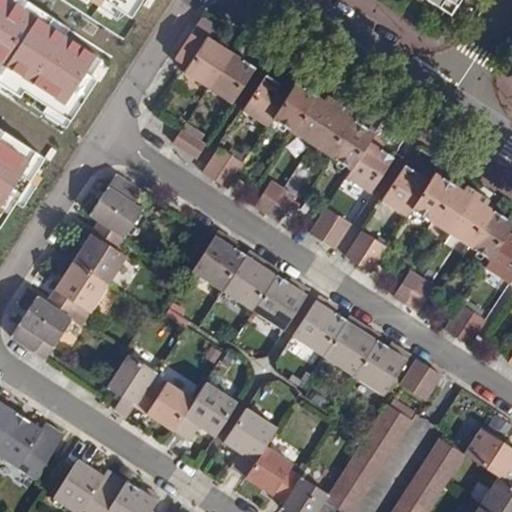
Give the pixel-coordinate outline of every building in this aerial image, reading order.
[(104,55),(13,0),(0,0),(0,68),(69,111),(104,55)] [(127,0),(93,0),(117,15),(127,0)] [(428,0),(449,13),(457,0),(428,0)] [(206,89),(228,54),(213,45),(203,38),(214,21),(202,12),(172,58),(184,67),(181,73),(206,89)] [(254,68),(228,54),(206,89),(230,105),(237,94),(245,81),(254,68)] [(265,127),(269,122),(288,92),(276,85),(277,84),(264,76),(256,88),(248,100),(241,112),(265,127)] [(245,81),(237,94),(248,100),(256,88),(245,81)] [(292,86),(288,92),(269,122),(289,135),(289,134),(312,98),(292,86)] [(322,104),(312,98),(289,134),(309,146),(336,106),(325,99),(322,104)] [(344,111),(336,106),(309,146),(328,158),(351,123),(340,117),(344,111)] [(327,160),(347,173),(366,145),(372,136),(351,123),(328,158),(327,160)] [(203,147),(179,131),(170,144),(195,160),(203,147)] [(0,217),(35,162),(0,140),(0,217)] [(366,145),(347,173),(344,179),(368,194),(391,160),(366,145)] [(212,182),(230,155),(217,147),(200,174),(212,182)] [(242,163),(230,155),(212,182),(224,189),(242,163)] [(405,218),(410,211),(427,184),(414,177),(414,174),(403,166),(380,202),(405,218)] [(96,222),(121,238),(124,240),(142,211),(131,205),(140,191),(114,175),(87,216),(96,222)] [(429,225),(431,223),(453,188),(433,175),(427,184),(410,211),(429,225)] [(252,207),(264,215),(282,189),(269,180),(252,207)] [(449,235),(475,195),(465,189),(462,194),(453,188),(431,223),(449,235)] [(294,197),(282,189),(264,215),(277,223),(294,197)] [(469,247),(491,212),(482,207),(485,201),(475,195),(449,235),(469,247)] [(320,242),(337,216),(324,208),(307,234),(320,242)] [(467,249),(487,262),(506,234),(511,225),(491,212),(469,247),(467,249)] [(349,224),(337,216),(320,242),(333,250),(349,224)] [(113,251),(121,238),(96,222),(70,263),(106,286),(124,258),(113,251)] [(357,265),(373,239),(361,231),(344,257),(357,265)] [(220,289),(243,253),(236,249),(233,249),(226,244),(229,241),(217,233),(192,272),(220,289)] [(511,238),(506,234),(487,262),(483,270),(507,286),(511,278),(511,238)] [(386,247),(373,239),(357,265),(369,274),(386,247)] [(231,298),(257,259),(244,251),(243,253),(220,289),(231,298)] [(259,260),(257,259),(231,298),(251,310),(273,276),(266,271),(266,268),(258,264),(259,260)] [(80,327),(106,286),(70,263),(44,303),(71,321),(80,327)] [(392,297),(404,305),(421,279),(408,271),(392,297)] [(251,310),(282,331),(290,319),(298,307),(308,291),(295,283),(293,287),(275,273),(273,276),(251,310)] [(421,279),(404,305),(417,313),(433,287),(421,279)] [(338,329),(344,319),(334,313),(332,313),(327,310),(330,305),(316,297),(306,312),(298,324),(290,337),(321,357),(334,337),(338,329)] [(45,363),(71,321),(44,303),(35,298),(8,340),(45,363)] [(456,338),(473,313),(460,305),(444,330),(456,338)] [(298,307),(290,319),(298,324),(306,312),(298,307)] [(485,320),(473,313),(456,338),(468,346),(485,320)] [(346,322),(344,319),(338,329),(334,337),(321,357),(341,369),(366,328),(363,326),(360,331),(346,322)] [(351,376),(374,339),(377,335),(366,328),(341,369),(351,376)] [(374,339),(351,376),(383,396),(408,355),(394,346),(392,350),(374,339)] [(440,376),(414,359),(400,385),(425,401),(440,376)] [(130,409),(146,384),(151,376),(124,360),(102,393),(118,402),(111,413),(123,420),(130,409)] [(203,383),(191,402),(170,434),(186,444),(196,429),(212,439),(220,428),(228,414),(235,404),(203,383)] [(158,392),(146,384),(130,409),(159,427),(180,395),(162,384),(158,392)] [(170,434),(191,402),(180,395),(159,427),(170,434)] [(386,405),(329,494),(323,503),(335,510),(337,511),(353,511),(411,422),(386,405)] [(0,434),(12,416),(0,407),(0,434)] [(226,470),(242,480),(263,448),(275,430),(243,409),(236,419),(228,433),(220,444),(236,454),(226,470)] [(220,428),(228,433),(236,419),(228,414),(220,428)] [(12,416),(0,434),(0,460),(32,481),(61,438),(41,425),(37,431),(12,416)] [(497,478),(508,485),(511,479),(511,450),(481,430),(464,456),(497,478)] [(427,511),(464,456),(439,440),(392,511),(427,511)] [(253,487),(274,454),(263,448),(242,480),(253,487)] [(292,466),(274,454),(253,487),(282,505),(298,479),(287,472),(292,466)] [(50,501),(66,511),(104,511),(122,484),(102,472),(98,478),(74,463),(50,501)] [(317,511),(323,503),(329,494),(300,476),(298,479),(282,505),(278,511),(317,511)] [(511,511),(511,487),(508,485),(497,478),(478,508),(484,511),(511,511)] [(123,483),(122,484),(104,511),(148,511),(157,499),(144,491),(141,495),(123,483)] [(333,511),(335,510),(323,503),(317,511),(333,511)]
